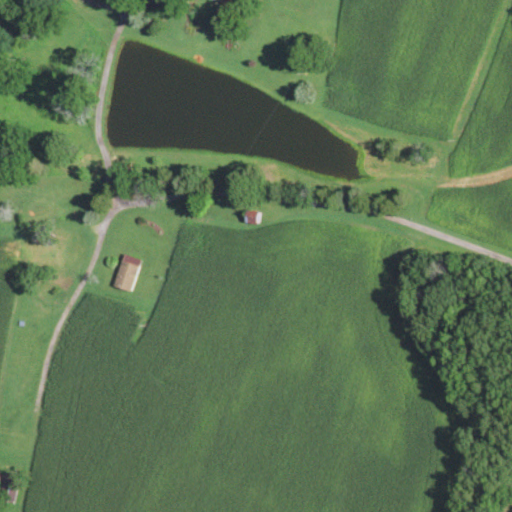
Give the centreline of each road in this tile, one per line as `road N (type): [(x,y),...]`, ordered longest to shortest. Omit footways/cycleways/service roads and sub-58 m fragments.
road 1 (residential): [(511,265),(345,213),(239,192),(133,202),(101,233)]
road 2 (residential): [(133,202),(97,131),(101,57),(119,20)]
